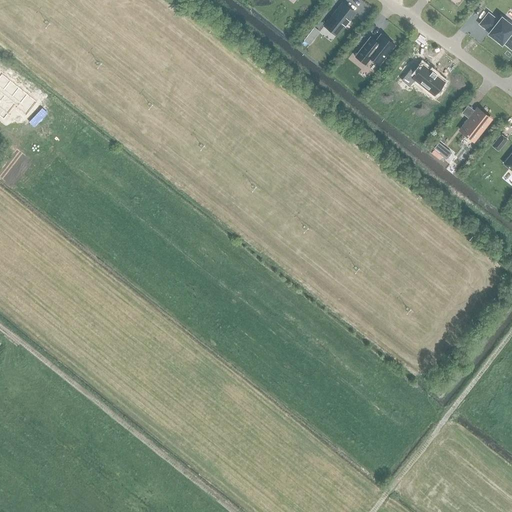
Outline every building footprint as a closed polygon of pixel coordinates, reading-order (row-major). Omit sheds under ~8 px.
[(342,4),(327,23),(340,32),(354,14),(342,4)] [(511,51),(511,44),(506,40),(511,34),(502,27),(500,29),(497,26),(494,30),(484,23),(477,32),(486,40),(485,42),(495,50),(496,48),(498,49),(496,51),(497,52),(498,50),(507,57),(511,51)] [(313,29),(303,42),(309,47),(319,34),(313,29)] [(370,37),(354,56),(365,65),(370,58),(378,65),(394,45),(380,35),(375,41),(370,37)] [(411,68),(400,81),(408,87),(414,79),(433,95),(443,83),(423,66),(417,74),(411,68)] [(0,108),(7,114),(15,105),(17,106),(16,108),(25,116),(36,102),(1,75),(0,76),(0,108)] [(490,119),(477,109),(460,131),(473,141),(490,119)] [(438,120),(433,116),(429,120),(435,124),(438,120)] [(500,135),(492,146),(498,151),(507,140),(500,135)] [(438,143),(433,149),(446,159),(451,153),(438,143)] [(511,152),(503,163),(511,170),(511,152)]
